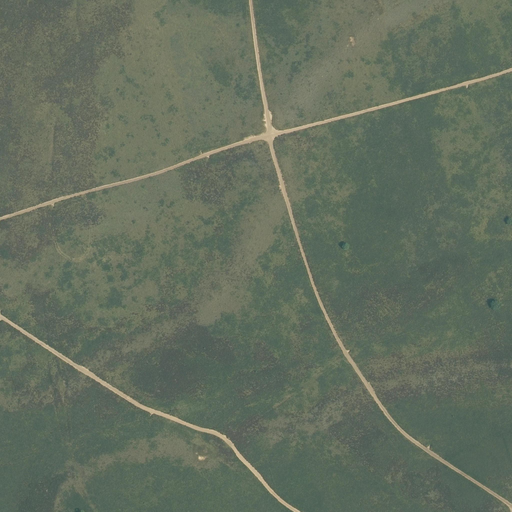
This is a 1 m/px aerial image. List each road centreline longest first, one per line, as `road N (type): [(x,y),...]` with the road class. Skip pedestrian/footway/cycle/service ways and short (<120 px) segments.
road 1 (track): [(270,136),(315,291),(350,360),(395,425),(511,507)]
road 2 (track): [(250,0),(270,136),(0,219)]
road 3 (track): [(0,316),(150,411),(225,439),(297,511)]
road 4 (track): [(270,136),(511,70)]
